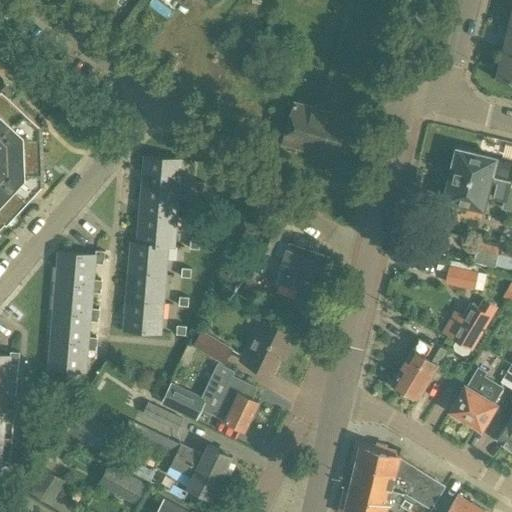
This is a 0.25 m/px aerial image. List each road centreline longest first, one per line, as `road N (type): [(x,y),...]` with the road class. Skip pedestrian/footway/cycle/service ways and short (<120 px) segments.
road 1 (residential): [(367,266),(158,106)]
road 2 (residential): [(158,106),(0,288)]
road 3 (residential): [(511,492),(339,397)]
road 4 (tertiary): [(367,266),(406,93)]
road 5 (residential): [(158,106),(26,0)]
road 6 (tertiary): [(339,397),(367,266)]
